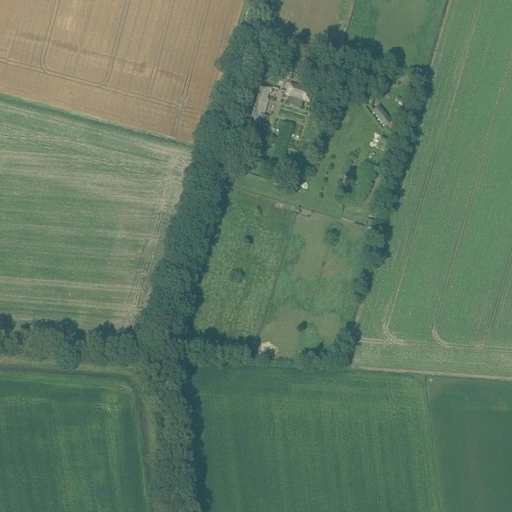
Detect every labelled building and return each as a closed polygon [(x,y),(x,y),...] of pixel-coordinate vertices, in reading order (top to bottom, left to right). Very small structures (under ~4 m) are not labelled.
[(294,57),(289,66),(294,67),(293,69),(301,71),(307,60),(294,57)] [(272,88),(254,82),(243,119),(265,126),(268,117),(264,115),(272,88)] [(310,103),(314,92),(289,84),(285,95),(310,103)] [(407,100),(398,97),(396,102),(405,105),(407,100)] [(392,122),(380,106),(373,112),(385,128),(386,127),(390,131),(394,127),(391,123),(392,122)] [(406,106),(401,120),(406,121),(411,108),(406,106)] [(366,227),(373,230),(376,222),(368,220),(366,227)]
